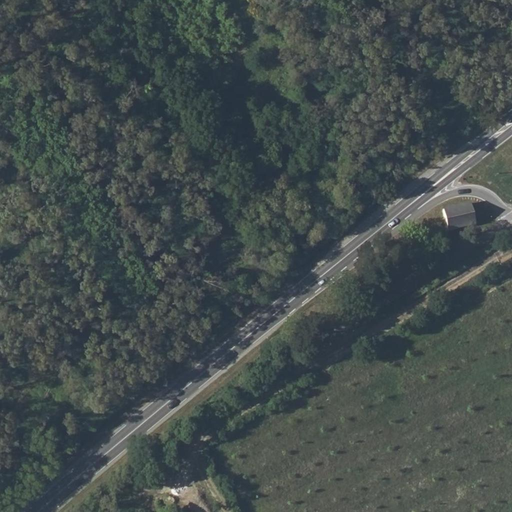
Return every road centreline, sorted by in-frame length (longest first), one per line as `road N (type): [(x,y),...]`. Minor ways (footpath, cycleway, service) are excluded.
road 1 (track): [(223,506),(196,450),(200,437),(511,240)]
road 2 (primary): [(348,253),(39,511)]
road 3 (primary): [(348,253),(459,190),(479,190),(511,217)]
road 4 (primary): [(442,177),(348,253)]
